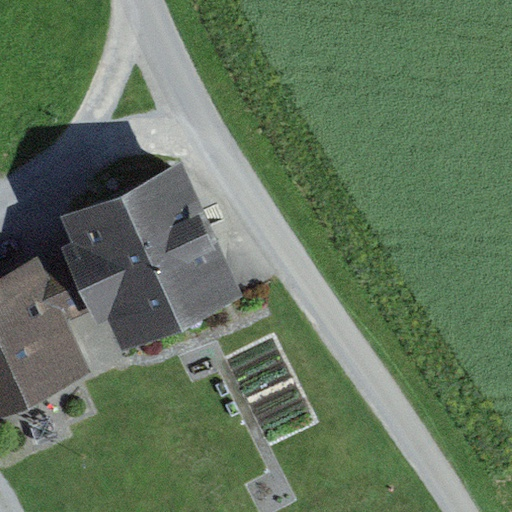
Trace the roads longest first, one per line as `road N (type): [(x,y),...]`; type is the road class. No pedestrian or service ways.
road 1 (unclassified): [(140,0),(462,511)]
road 2 (track): [(0,226),(190,89)]
